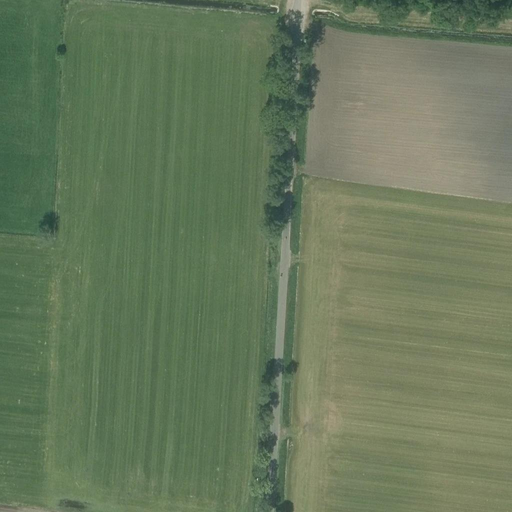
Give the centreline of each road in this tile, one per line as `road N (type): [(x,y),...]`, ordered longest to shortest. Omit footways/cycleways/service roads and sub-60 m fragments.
road 1 (unclassified): [(261,511),(292,0)]
road 2 (track): [(511,26),(291,8)]
